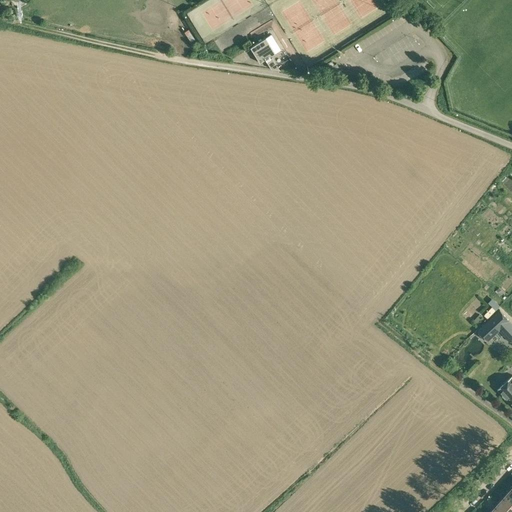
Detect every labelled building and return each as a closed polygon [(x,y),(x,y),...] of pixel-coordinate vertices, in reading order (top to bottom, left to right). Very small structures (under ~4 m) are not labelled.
[(265,59),(271,68),(271,69),(280,70),(280,69),(277,69),(269,56),(275,53),(266,38),(250,47),(260,62),(265,59)] [(492,297),(488,301),(496,309),(500,305),(492,297)] [(488,341),(510,320),(500,309),(478,330),(488,341)] [(474,319),(477,322),(482,317),(479,314),(474,319)] [(511,375),(498,390),(510,402),(511,401),(511,402),(511,375)] [(511,511),(511,501),(505,495),(497,504),(505,511),(511,511)]
